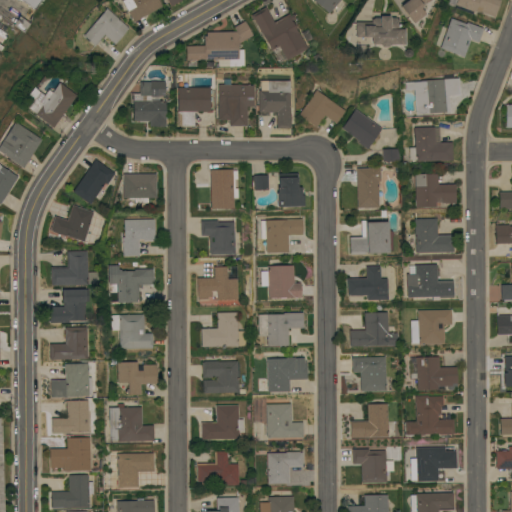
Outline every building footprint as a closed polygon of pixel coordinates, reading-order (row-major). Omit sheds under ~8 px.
[(41,0),(35,9),(22,0),(41,0)] [(121,0),(158,0),(162,6),(133,22),(121,0)] [(339,0),(329,13),(313,0),(339,0)] [(428,0),(421,6),(422,6),(419,8),(424,15),(412,24),(399,7),(407,0),(428,0)] [(454,4),(455,0),(499,0),(493,17),(479,11),(479,12),(474,10),(473,11),(454,4)] [(253,19),(250,15),(265,6),(275,22),(293,12),(296,17),(292,20),(293,22),(294,21),(298,27),(296,28),(298,31),(299,31),(308,47),(287,60),(281,49),(275,53),(273,49),(271,50),(253,19)] [(113,46),(101,36),(94,45),(82,35),(105,8),(128,28),(113,46)] [(355,22),(371,21),(371,19),(373,19),(374,17),(379,17),(379,15),(389,16),(389,19),(391,17),(395,17),(396,19),(398,19),(399,29),(404,29),(404,44),(389,44),(387,46),(381,46),(379,44),(370,44),(371,37),(355,37),(355,22)] [(31,23),(25,31),(15,24),(20,16),(31,23)] [(450,18),(466,24),(466,22),(483,28),(478,41),(469,38),(463,56),(440,47),(450,18)] [(218,66),(218,59),(196,59),(196,66),(187,66),(187,60),(186,60),(185,46),(204,45),(203,36),(206,36),(206,32),(236,31),(234,27),(245,20),(253,34),(238,43),(239,49),(244,49),(244,66),(218,66)] [(414,89),(406,89),(405,82),(421,81),(420,80),(458,78),(459,95),(448,95),(449,112),(416,113),(414,89)] [(259,90),(261,90),(261,80),(291,80),(291,113),(291,126),(291,128),(277,128),(277,112),(259,112),(259,90)] [(139,95),(140,81),(151,81),(165,81),(165,96),(139,95)] [(52,127),(31,112),(32,111),(20,103),(32,86),(37,92),(38,91),(42,94),(46,89),(50,92),(58,82),(75,94),(52,127)] [(218,105),(218,85),(254,84),(254,106),(247,106),(247,125),(230,125),(230,119),(218,119),(218,105)] [(177,87),(210,87),(210,111),(194,111),(194,126),(177,125),(177,87)] [(345,110),(336,123),(325,115),(317,127),(299,114),(316,89),(345,110)] [(166,100),(166,126),(149,126),(149,120),(133,120),(133,100),(166,100)] [(511,104),(503,104),(502,128),(511,128),(511,104)] [(382,128),(367,148),(358,141),(359,140),(342,128),(355,109),(382,128)] [(42,139),(24,167),(5,155),(0,151),(0,144),(15,121),(42,139)] [(414,127),(435,127),(435,142),(452,142),(452,160),(415,161),(415,159),(409,160),(409,147),(415,147),(414,127)] [(398,148),(399,161),(382,161),(382,149),(398,148)] [(96,159),(115,173),(114,175),(116,177),(99,200),(95,196),(90,204),(73,191),(96,159)] [(0,164),(18,176),(0,204),(0,164)] [(356,168),(380,167),(381,181),(379,181),(379,185),(378,185),(379,207),(357,208),(356,168)] [(210,169),(233,169),(234,208),(211,208),(210,169)] [(277,206),(276,192),(277,192),(277,187),(279,187),(278,173),(297,173),(298,187),(302,187),(302,195),(304,195),(304,205),(277,206)] [(415,174),(438,173),(438,184),(455,184),(455,203),(441,203),(441,202),(436,202),(436,206),(415,207),(415,174)] [(123,197),(123,174),(157,174),(157,197),(123,197)] [(268,189),(253,190),(253,175),(267,175),(268,189)] [(511,208),(499,209),(498,192),(511,191),(511,208)] [(84,241),(66,235),(65,236),(52,231),(50,230),(54,215),(67,220),(72,204),(94,212),(84,241)] [(414,218),(437,218),(437,235),(453,234),(453,251),(415,252),(414,218)] [(122,220),(155,219),(155,240),(143,241),(143,239),(139,239),(139,255),(123,256),(122,220)] [(303,219),(303,234),(288,235),(288,252),(266,252),(265,220),(303,219)] [(235,254),(210,254),(209,235),(201,235),(200,220),(218,220),(218,222),(234,222),(235,254)] [(349,237),(367,236),(366,222),(388,221),(389,252),(367,253),(367,252),(364,252),(364,253),(350,254),(349,237)] [(511,243),(496,243),(495,225),(511,224),(511,243)] [(88,284),(51,285),(51,267),(67,266),(67,251),(87,250),(88,284)] [(406,274),(409,273),(409,266),(414,265),(437,264),(437,280),(453,280),(453,297),(439,298),(439,300),(432,300),(432,296),(407,297),(406,274)] [(117,284),(108,284),(108,265),(118,265),(118,269),(121,269),(121,271),(135,270),(135,268),(153,268),(154,284),(139,284),(139,302),(117,302),(117,284)] [(267,266),(293,265),(294,283),(301,282),(301,297),(268,298),(267,266)] [(511,298),(501,299),(500,285),(511,284),(511,265),(511,298)] [(197,277),(214,277),(214,266),(227,266),(227,278),(238,278),(238,299),(217,299),(217,291),(212,291),(212,296),(208,296),(208,299),(198,299),(198,296),(197,296),(197,277)] [(366,278),(366,266),(380,266),(380,278),(387,278),(388,299),(367,300),(367,295),(349,295),(349,294),(347,294),(347,278),(366,278)] [(64,306),(64,302),(62,302),(62,289),(89,289),(89,301),(86,301),(86,302),(85,302),(85,312),(84,312),(84,320),(69,320),(69,322),(50,322),(49,306),(64,306)] [(451,309),(451,324),(443,324),(443,343),(418,344),(418,342),(411,343),(410,320),(418,320),(418,310),(451,309)] [(201,346),(201,328),(217,328),(217,312),(237,312),(237,331),(245,330),(245,345),(201,346)] [(284,314),(284,312),(303,312),(303,327),(288,328),(288,345),(267,345),(267,335),(258,335),(258,314),(284,314)] [(349,330),(365,330),(364,312),(387,312),(388,333),(397,332),(397,345),(349,346),(349,330)] [(144,314),(144,333),(152,333),(153,347),(119,348),(119,329),(110,329),(110,315),(144,314)] [(511,334),(497,334),(496,315),(509,315),(511,315),(511,334)] [(50,359),(49,344),(65,343),(65,327),(87,326),(87,358),(50,359)] [(511,355),(511,374),(500,374),(500,356),(511,355)] [(385,356),(386,390),(360,391),(360,372),(351,372),(351,357),(385,356)] [(457,366),(457,385),(454,385),(454,388),(451,388),(451,386),(438,386),(438,389),(416,390),(416,378),(410,378),(409,357),(439,356),(439,367),(457,366)] [(266,358),(287,358),(287,357),(295,357),(305,357),(305,368),(307,368),(308,379),(289,379),(289,391),(267,391),(266,358)] [(239,392),(203,393),(202,380),(203,380),(203,377),(202,377),(202,362),(204,361),(218,360),(218,361),(238,360),(239,392)] [(137,361),(138,370),(143,370),(143,364),(157,364),(157,383),(140,384),(141,394),(128,395),(128,392),(118,392),(118,383),(117,383),(117,362),(137,361)] [(89,377),(92,377),(92,394),(89,394),(89,395),(51,397),(50,380),(65,379),(65,363),(88,362),(89,377)] [(415,395),(428,395),(428,396),(443,396),(443,406),(440,406),(441,414),(438,414),(438,419),(454,419),(454,433),(452,433),(452,434),(439,434),(439,433),(424,434),(424,435),(419,435),(419,434),(405,434),(405,421),(415,421),(415,395)] [(89,431),(69,431),(69,432),(51,433),(51,418),(66,418),(66,400),(88,399),(89,431)] [(142,425),(153,425),(153,440),(117,441),(117,439),(109,440),(108,407),(118,407),(117,403),(123,403),(124,407),(141,406),(142,425)] [(291,422),(303,422),(303,437),(266,437),(266,404),(291,403),(291,422)] [(388,436),(364,437),(350,438),(350,421),(368,420),(367,405),(367,404),(387,403),(388,436)] [(216,405),(238,405),(238,419),(243,419),(243,431),(239,431),(239,438),(201,439),(200,422),(216,422),(216,405)] [(511,433),(500,434),(500,418),(511,418),(511,433)] [(63,470),(63,467),(50,467),(49,448),(67,448),(67,437),(91,437),(92,451),(90,451),(90,470),(63,470)] [(511,468),(496,469),(496,451),(502,450),(502,449),(506,449),(506,450),(508,450),(508,446),(511,445),(511,468)] [(437,469),(437,481),(425,481),(425,479),(418,479),(418,469),(416,469),(416,453),(423,453),(423,447),(444,447),(444,451),(456,451),(456,469),(437,469)] [(386,482),(361,482),(360,463),(352,463),(352,449),(369,448),(369,450),(385,450),(386,482)] [(214,462),(214,451),(228,451),(228,463),(238,463),(238,485),(216,485),(216,478),(217,478),(217,474),(212,474),(212,481),(197,481),(196,463),(214,462)] [(267,452),(286,452),(286,451),(300,451),(300,452),(303,452),(303,467),(289,467),(290,483),(267,484),(267,452)] [(154,471),(137,471),(138,487),(117,487),(116,453),(154,452),(154,471)] [(68,475),(88,474),(88,481),(93,481),(94,493),(89,494),(89,507),(51,508),(51,491),(69,491),(68,475)] [(511,511),(501,511),(501,510),(510,510),(509,491),(511,490),(511,511)] [(453,492),(454,509),(438,510),(438,511),(410,511),(410,495),(416,494),(416,493),(453,492)] [(387,511),(345,511),(345,505),(364,505),(364,494),(387,494),(387,511)] [(293,511),(259,511),(259,502),(268,502),(268,496),(293,496),(293,511)] [(216,511),(216,498),(238,497),(238,511),(216,511)] [(116,511),(116,501),(154,500),(154,511),(116,511)]
